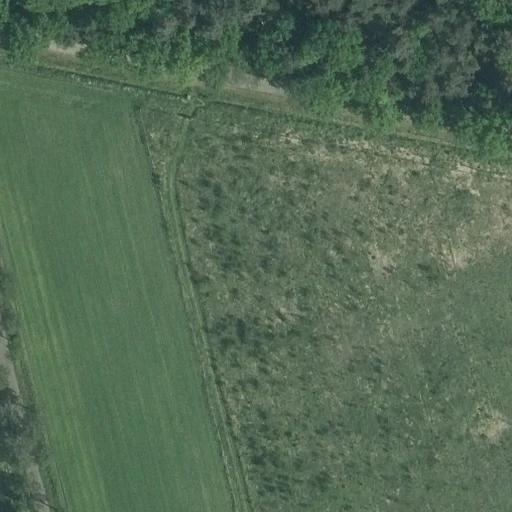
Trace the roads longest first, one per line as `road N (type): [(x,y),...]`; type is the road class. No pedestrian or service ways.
road 1 (unclassified): [(511,134),(0,34)]
road 2 (unclassified): [(43,511),(0,338)]
